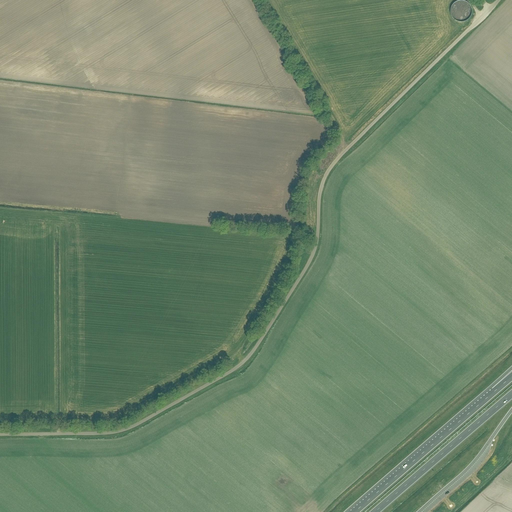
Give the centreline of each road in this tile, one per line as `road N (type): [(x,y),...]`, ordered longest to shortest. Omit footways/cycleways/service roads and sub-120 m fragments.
road 1 (unclassified): [(0,434),(131,427),(244,360),(313,253),(327,171),(499,0)]
road 2 (trunk): [(375,511),(511,394)]
road 3 (trunk): [(483,400),(353,511)]
